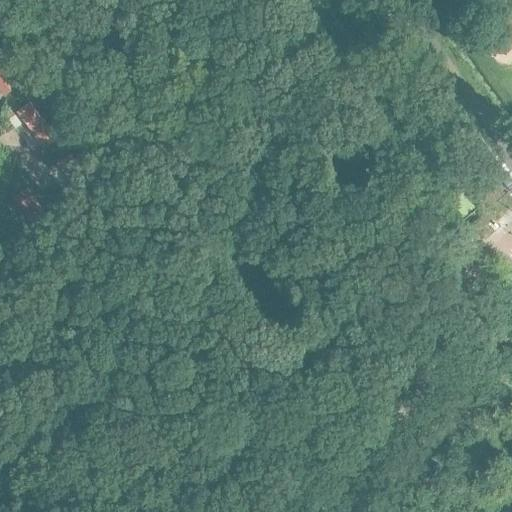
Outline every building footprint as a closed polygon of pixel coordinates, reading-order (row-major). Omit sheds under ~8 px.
[(488,0),(473,0),(486,16),(496,9),(488,0)] [(504,0),(488,0),(496,9),(505,1),(504,0)] [(0,97),(14,88),(0,69),(0,97)] [(56,222),(30,186),(16,196),(42,233),(56,222)] [(0,290),(33,261),(20,248),(0,266),(0,290)]
